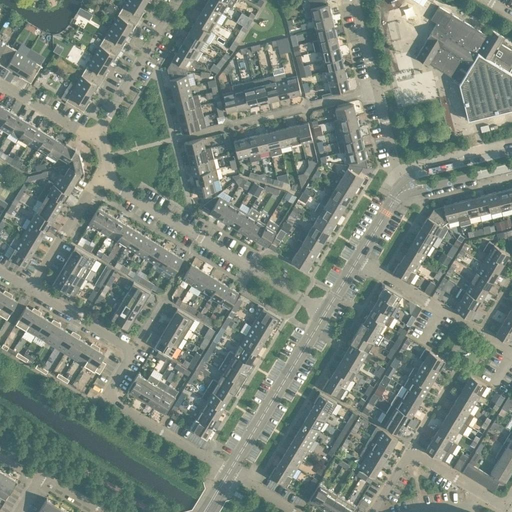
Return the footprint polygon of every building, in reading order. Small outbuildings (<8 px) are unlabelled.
[(144,12),(142,8),(145,4),(138,0),(126,0),(121,10),(138,21),(144,12)] [(227,3),(221,0),(208,0),(206,3),(222,13),(227,3)] [(222,13),(206,3),(201,12),(216,22),(222,13)] [(328,3),(326,4),(311,7),(313,18),(331,14),(332,14),(331,8),(329,8),(328,3)] [(109,4),(106,10),(112,13),(115,7),(109,4)] [(437,22),(416,57),(429,65),(430,63),(460,81),(459,83),(468,119),(511,108),(511,50),(502,44),(506,38),(492,30),(488,36),(439,6),(431,19),(437,22)] [(129,30),(133,29),(138,21),(121,10),(112,25),(127,34),(129,30)] [(216,22),(201,12),(195,22),(210,31),(216,22)] [(333,19),(332,19),(331,14),(313,18),(316,29),(333,25),(335,24),(333,19)] [(247,15),(241,25),(243,25),(247,28),(250,24),(253,19),(248,16),(247,15)] [(215,34),(210,31),(195,22),(190,31),(205,40),(209,43),(215,34)] [(125,42),(124,38),(127,34),(112,25),(103,40),(120,51),(125,42)] [(247,28),(243,25),(237,35),(242,37),(247,28)] [(336,29),(335,29),(333,25),(316,29),(319,39),(336,35),(337,35),(336,29)] [(205,40),(190,31),(184,40),(199,49),(205,40)] [(242,37),(237,35),(232,44),(236,47),(242,37)] [(338,40),(337,40),(336,35),(319,39),(313,41),(315,51),(321,50),(339,46),(340,45),(338,40)] [(0,64),(11,47),(0,40),(0,64)] [(111,60),(115,59),(120,51),(103,40),(94,55),(109,64),(111,60)] [(199,49),(184,40),(178,49),(194,59),(199,49)] [(341,50),(340,50),(339,46),(321,50),(324,60),(341,56),(342,56),(341,50)] [(9,70),(13,68),(17,71),(26,56),(11,47),(0,64),(9,70)] [(194,59),(178,49),(167,68),(186,71),(188,68),(194,59)] [(219,61),(223,65),(230,55),(225,53),(219,61)] [(107,72),(106,69),(109,64),(94,55),(84,70),(102,81),(107,72)] [(31,83),(41,65),(26,56),(17,71),(21,73),(22,77),(31,83)] [(343,61),(342,61),(341,56),(324,60),(326,71),(344,67),(345,66),(343,61)] [(346,71),(345,71),(344,67),(326,71),(329,81),(346,77),(347,77),(346,71)] [(167,68),(170,79),(172,90),(190,85),(187,74),(186,71),(167,68)] [(93,90),(96,90),(97,89),(102,81),(84,70),(75,85),(90,94),(93,90)] [(274,75),(275,81),(280,98),(290,96),(286,78),(284,72),(274,75)] [(275,81),(274,75),(263,77),(265,83),(269,101),(280,98),(275,81)] [(301,93),(297,75),(286,78),(290,96),(301,93)] [(254,86),(259,103),(269,101),(265,83),(263,77),(253,80),(254,86)] [(350,87),(349,82),(347,82),(346,77),(329,81),(332,92),(339,90),(349,88),(350,87)] [(212,91),(218,90),(215,79),(208,81),(209,87),(211,87),(212,91)] [(244,88),(248,106),(259,103),(254,86),(253,80),(242,83),(244,88)] [(233,91),(238,109),(248,106),(244,88),(242,83),(232,85),(233,91)] [(89,102),(88,99),(90,94),(75,85),(66,101),(84,111),(89,102)] [(190,85),(172,90),(175,100),(192,96),(190,85)] [(222,94),(227,111),(238,109),(233,91),(222,94)] [(198,95),(192,96),(175,100),(177,111),(201,105),(198,95)] [(353,104),(335,108),(338,119),(356,115),(354,110),(356,110),(354,104),(353,104)] [(0,126),(10,111),(1,105),(0,105),(0,126)] [(201,105),(177,111),(180,121),(203,115),(201,105)] [(10,132),(19,116),(10,111),(0,126),(10,132)] [(181,126),(180,126),(181,132),(183,132),(206,127),(203,115),(180,121),(181,126)] [(219,117),(217,117),(218,124),(222,123),(225,118),(224,115),(219,117)] [(358,119),(357,120),(356,115),(338,119),(333,120),(336,131),(358,126),(359,125),(358,119)] [(19,137),(28,122),(19,116),(10,132),(19,137)] [(28,143),(37,127),(28,122),(19,137),(28,143)] [(313,139),(308,122),(297,125),(302,142),(313,139)] [(287,127),(291,145),(302,142),(297,125),(287,127)] [(315,134),(322,133),(320,126),(313,127),(315,134)] [(361,130),(359,130),(358,126),(336,131),(335,131),(337,142),(361,136),(362,136),(361,130)] [(37,148),(47,133),(37,127),(28,143),(37,148)] [(276,130),(281,147),(291,145),(287,127),(276,130)] [(276,130),(266,132),(270,150),(271,155),(282,153),(281,147),(276,130)] [(255,135),(260,152),(270,150),(266,132),(255,135)] [(47,154),(56,138),(47,133),(37,148),(47,154)] [(245,138),(249,155),(250,160),(261,158),(260,152),(255,135),(245,138)] [(363,140),(362,141),(361,136),(337,142),(340,152),(346,151),(363,146),(365,146),(363,140)] [(56,160),(59,156),(65,144),(56,138),(47,154),(56,160)] [(203,138),(185,142),(185,143),(184,143),(186,149),(187,148),(188,153),(205,149),(203,138)] [(234,140),(238,158),(249,155),(245,138),(234,140)] [(66,142),(65,144),(59,156),(68,161),(69,164),(82,161),(79,151),(66,142)] [(363,146),(346,151),(349,165),(369,168),(366,157),(367,157),(366,151),(365,151),(363,146)] [(211,147),(205,149),(188,153),(190,164),(214,158),(211,147)] [(214,158),(190,164),(193,174),(216,168),(214,158)] [(316,163),(311,160),(308,160),(309,165),(306,169),(311,172),(316,163)] [(70,166),(64,175),(64,176),(75,183),(75,184),(76,185),(84,171),(82,161),(69,164),(70,166)] [(364,178),(363,177),(348,167),(342,177),(357,186),(360,182),(361,183),(364,178)] [(216,168),(193,174),(196,185),(213,180),(219,179),(216,168)] [(311,172),(306,169),(304,173),(298,174),(301,187),(311,172)] [(64,175),(60,173),(54,183),(69,193),(75,184),(75,183),(64,176),(64,175)] [(354,191),(355,192),(358,187),(357,186),(342,177),(336,186),(352,196),(354,191)] [(240,185),(246,189),(250,182),(243,179),(240,185)] [(44,189),(64,202),(69,193),(54,183),(49,180),(44,189)] [(198,196),(216,191),(213,180),(196,185),(198,196)] [(349,201),(350,201),(353,196),(352,196),(336,186),(331,196),(346,205),(349,201)] [(42,201),(58,211),(64,202),(44,189),(38,199),(42,201)] [(497,192),(501,209),(511,207),(507,189),(497,192)] [(284,197),(293,203),(296,196),(288,191),(284,197)] [(343,210),(344,211),(347,205),(346,205),(331,196),(326,192),(320,202),(340,214),(343,210)] [(486,194),(491,212),(501,209),(497,192),(486,194)] [(305,202),(308,196),(302,193),(299,198),(305,202)] [(476,197),(480,215),(491,212),(486,194),(476,197)] [(211,210),(210,212),(220,217),(229,202),(217,195),(203,205),(211,210)] [(465,200),(469,217),(480,215),(476,197),(465,200)] [(455,202),(459,220),(469,217),(465,200),(455,202)] [(42,201),(37,211),(52,220),(58,211),(42,201)] [(229,202),(220,217),(229,223),(238,208),(229,202)] [(337,219),(338,220),(342,215),(340,214),(320,202),(314,211),(320,214),(335,223),(337,219)] [(444,205),(448,222),(448,223),(459,220),(455,202),(444,205)] [(445,224),(448,222),(444,205),(434,208),(428,217),(443,226),(445,224)] [(99,207),(89,223),(99,229),(108,213),(99,207)] [(251,207),(248,213),(238,229),(247,234),(257,219),(260,213),(251,207)] [(238,208),(229,223),(238,229),(248,213),(238,208)] [(31,220),(47,229),(52,220),(37,211),(31,220)] [(108,234),(118,219),(108,213),(99,229),(108,234)] [(332,228),(333,229),(336,224),(335,223),(320,214),(314,223),(329,233),(332,228)] [(443,226),(428,217),(428,216),(422,226),(438,236),(443,239),(449,228),(445,224),(443,226)] [(117,240),(127,224),(118,219),(108,234),(117,240)] [(257,219),(247,234),(257,240),(266,224),(257,219)] [(266,246),(279,225),(269,219),(266,224),(257,240),(266,246)] [(26,229),(41,239),(47,229),(31,220),(26,229)] [(497,223),(498,230),(506,228),(504,221),(497,223)] [(285,222),(281,228),(287,231),(290,226),(285,222)] [(326,238),(327,238),(330,233),(329,233),(314,223),(308,232),(324,242),(326,238)] [(127,245),(136,230),(127,224),(117,240),(127,245)] [(416,235),(432,245),(438,236),(422,226),(416,235)] [(20,239),(36,248),(41,239),(26,229),(20,239)] [(281,229),(276,237),(280,240),(281,240),(286,232),(281,229)] [(136,251),(145,235),(136,230),(127,245),(136,251)] [(321,247),(322,247),(325,242),(324,242),(308,232),(303,242),(318,251),(321,247)] [(145,256),(155,241),(145,235),(136,251),(145,256)] [(411,245),(426,254),(432,245),(416,235),(411,245)] [(30,257),(36,248),(20,239),(14,248),(30,257)] [(454,243),(453,245),(458,248),(459,246),(461,242),(457,239),(454,243)] [(154,262),(164,247),(155,241),(145,256),(154,262)] [(510,253),(489,241),(483,251),(488,254),(504,263),(510,253)] [(315,256),(316,257),(319,252),(318,251),(303,242),(297,251),(313,260),(315,256)] [(452,244),(447,254),(448,254),(452,257),(455,252),(458,248),(453,245),(452,244)] [(405,254),(421,263),(426,254),(411,245),(405,254)] [(96,259),(75,246),(69,256),(91,269),(96,259)] [(164,268),(173,252),(164,247),(154,262),(164,268)] [(9,258),(26,268),(32,258),(30,257),(14,248),(9,258)] [(311,265),(310,264),(313,260),(297,251),(291,261),(307,270),(307,269),(308,270),(311,265)] [(109,263),(114,254),(110,252),(108,256),(105,260),(109,263)] [(173,274),(183,258),(173,252),(164,268),(173,274)] [(452,257),(448,254),(447,254),(444,252),(438,261),(446,266),(452,257)] [(405,254),(400,263),(415,273),(421,263),(405,254)] [(483,263),(498,272),(504,263),(488,254),(483,263)] [(64,265),(85,278),(91,269),(69,256),(64,265)] [(392,272),(409,282),(415,273),(400,263),(398,262),(392,272)] [(191,263),(182,279),(192,285),(201,269),(191,263)] [(477,272),(493,281),(498,272),(483,263),(477,272)] [(85,278),(64,265),(58,274),(80,287),(85,278)] [(201,290),(210,275),(201,269),(192,285),(201,290)] [(471,281),(487,291),(493,281),(477,272),(471,281)] [(52,284),(69,294),(68,297),(72,300),(80,287),(58,274),(52,284)] [(210,296),(220,280),(210,275),(201,290),(210,296)] [(219,301),(229,286),(220,280),(210,296),(219,301)] [(151,292),(134,281),(128,291),(145,301),(151,292)] [(436,284),(431,281),(424,291),(429,294),(436,284)] [(466,291),(481,300),(487,291),(471,281),(466,291)] [(378,295),(380,296),(380,295),(396,305),(402,295),(384,285),(378,295)] [(229,307),(239,292),(229,286),(219,301),(229,307)] [(456,297),(460,300),(476,309),(481,300),(466,291),(462,288),(456,297)] [(4,290),(3,292),(0,290),(0,306),(9,292),(4,290)] [(145,301),(128,291),(122,300),(139,311),(145,301)] [(0,313),(7,318),(17,301),(11,297),(13,295),(9,292),(0,306),(0,313)] [(375,305),(390,314),(396,305),(380,295),(380,296),(375,305)] [(139,311),(122,300),(117,310),(134,320),(139,311)] [(454,309),(470,319),(476,309),(460,300),(454,309)] [(280,317),(258,304),(252,313),(257,316),(273,326),(274,327),(280,317)] [(410,314),(412,315),(416,317),(422,308),(416,304),(410,314)] [(369,314),(385,323),(389,326),(395,317),(390,314),(375,305),(369,314)] [(26,306),(16,323),(26,329),(37,310),(33,307),(32,310),(26,306)] [(194,318),(177,308),(171,317),(188,328),(194,318)] [(40,315),(41,312),(37,310),(26,329),(36,335),(46,318),(40,315)] [(111,319),(128,330),(134,320),(117,310),(111,319)] [(369,314),(364,323),(363,323),(379,332),(385,323),(369,314)] [(511,318),(507,315),(501,325),(511,331),(511,318)] [(273,326),(257,316),(252,326),(267,335),(273,326)] [(188,328),(171,317),(166,327),(183,337),(188,328)] [(53,319),(51,321),(46,318),(36,335),(45,341),(57,322),(53,319)] [(60,326),(61,324),(57,322),(45,341),(55,347),(65,330),(60,326)] [(364,323),(362,322),(356,331),(373,342),(378,344),(383,335),(379,332),(363,323),(364,323)] [(496,334),(511,344),(511,331),(501,325),(496,334)] [(267,335),(252,326),(246,335),(262,344),(267,335)] [(183,337),(166,327),(160,336),(177,346),(183,337)] [(210,327),(205,334),(211,338),(211,337),(214,332),(215,330),(210,327)] [(407,331),(400,327),(397,331),(400,333),(405,336),(407,331)] [(72,331),(71,333),(65,330),(55,347),(65,353),(76,333),(72,331)] [(350,341),(352,342),(352,341),(368,351),(373,342),(356,331),(350,341)] [(79,338),(80,336),(76,333),(65,353),(75,358),(85,342),(79,338)] [(216,336),(213,340),(217,343),(220,338),(222,335),(217,333),(216,336)] [(262,344),(246,335),(240,344),(256,354),(262,344)] [(154,346),(171,356),(177,346),(160,336),(154,346)] [(201,345),(205,348),(209,340),(205,338),(201,345)] [(410,342),(406,339),(402,346),(406,349),(410,342)] [(210,345),(207,350),(211,352),(214,347),(217,343),(213,340),(210,345)] [(347,351),(362,360),(367,363),(373,354),(368,351),(352,341),(352,342),(347,351)] [(92,343),(90,345),(85,342),(75,358),(84,364),(96,345),(92,343)] [(256,354),(240,344),(235,353),(250,363),(256,354)] [(99,350),(100,348),(96,345),(84,364),(100,373),(106,363),(101,360),(105,354),(99,350)] [(406,349),(402,346),(396,356),(400,358),(406,349)] [(419,357),(424,360),(439,369),(445,360),(425,348),(419,357)] [(204,354),(202,359),(206,361),(209,357),(211,352),(207,350),(204,354)] [(245,372),(250,363),(235,353),(230,350),(224,360),(229,363),(245,372)] [(341,360),(356,370),(362,360),(347,351),(341,360)] [(393,360),(390,365),(395,368),(401,359),(400,358),(396,356),(393,360)] [(247,373),(245,372),(229,363),(224,360),(218,369),(224,372),(241,383),(247,373)] [(335,369),(351,379),(356,370),(341,360),(335,369)] [(424,360),(418,369),(434,379),(439,369),(424,360)] [(385,368),(378,364),(375,368),(378,370),(382,372),(385,368)] [(418,369),(414,367),(408,376),(428,388),(434,379),(418,369)] [(335,369),(330,378),(330,379),(345,388),(351,379),(335,369)] [(233,391),(235,392),(241,383),(224,372),(218,381),(234,391),(233,391)] [(138,373),(127,390),(137,396),(147,379),(138,373)] [(147,379),(137,396),(146,402),(160,379),(151,374),(147,379)] [(379,383),(383,386),(389,377),(385,374),(379,383)] [(486,385),(471,375),(465,385),(481,394),(486,385)] [(403,385),(407,388),(423,397),(428,388),(408,376),(403,385)] [(328,377),(322,387),(339,398),(345,388),(330,379),(330,378),(328,377)] [(234,391),(218,381),(213,378),(207,387),(228,400),(233,391),(234,391)] [(160,379),(146,402),(155,407),(169,385),(160,379)] [(374,386),(368,383),(365,387),(367,388),(371,391),(374,386)] [(383,386),(379,383),(374,392),(379,396),(384,387),(383,386)] [(169,385),(155,407),(165,413),(179,391),(169,385)] [(459,394),(475,403),(481,394),(465,385),(459,394)] [(228,400),(207,387),(202,397),(207,400),(222,409),(228,400)] [(401,397),(417,406),(423,397),(407,388),(401,397)] [(314,402),(315,403),(315,402),(331,412),(337,402),(320,392),(314,402)] [(504,398),(496,393),(491,401),(494,403),(499,406),(504,398)] [(396,394),(394,396),(390,404),(391,404),(391,403),(411,416),(417,406),(401,397),(396,394)] [(454,403),(469,413),(475,403),(459,394),(454,403)] [(222,409),(207,400),(201,409),(217,418),(222,409)] [(315,402),(315,403),(310,411),(325,421),(331,412),(315,402)] [(391,403),(391,404),(386,413),(406,425),(411,416),(391,403)] [(448,413),(469,425),(474,416),(469,413),(454,403),(448,413)] [(211,428),(211,427),(217,418),(201,409),(196,418),(211,428)] [(304,421),(320,430),(325,421),(310,411),(304,421)] [(380,422),(400,434),(406,425),(386,413),(380,422)] [(443,422),(458,431),(463,434),(469,425),(448,413),(443,422)] [(213,428),(211,427),(211,428),(196,418),(190,428),(207,438),(213,428)] [(299,430),(314,439),(320,430),(304,421),(299,430)] [(494,421),(490,428),(494,430),(495,428),(498,423),(494,421)] [(437,431),(453,440),(458,431),(443,422),(437,431)] [(376,439),(392,448),(398,439),(377,426),(371,436),(376,439)] [(293,439),(309,449),(314,439),(299,430),(293,439)] [(453,440),(437,431),(432,440),(447,450),(450,452),(452,452),(457,443),(453,440)] [(503,444),(511,449),(511,431),(503,444)] [(366,445),(386,458),(392,448),(376,439),(371,436),(366,445)] [(287,449),(303,458),(309,449),(293,439),(287,449)] [(450,452),(447,450),(432,440),(426,450),(445,461),(450,452)] [(511,449),(503,444),(495,457),(499,459),(511,467),(511,449)] [(365,457),(380,467),(386,458),(366,445),(360,454),(365,457)] [(282,458),(297,467),(303,458),(287,449),(282,458)] [(459,457),(466,461),(468,457),(462,453),(459,457)] [(359,467),(375,476),(380,467),(365,457),(364,459),(362,458),(360,459),(358,462),(358,464),(360,465),(359,467)] [(466,461),(459,457),(454,467),(460,471),(466,461)] [(472,457),(469,462),(474,465),(477,460),(472,457)] [(276,467),(292,477),(297,467),(282,458),(276,467)] [(511,470),(511,467),(499,459),(491,472),(496,475),(494,478),(499,481),(503,484),(505,480),(505,481),(506,480),(505,480),(508,475),(509,476),(511,470)] [(469,462),(462,472),(468,475),(474,465),(469,462)] [(474,465),(468,475),(473,478),(479,468),(474,465)] [(269,476),(286,486),(292,477),(276,467),(275,466),(269,476)] [(479,468),(473,478),(478,482),(484,472),(479,468)] [(484,472),(478,482),(483,485),(489,475),(484,472)] [(370,484),(373,479),(364,473),(360,478),(370,484)] [(0,495),(6,500),(18,480),(8,474),(0,487),(0,495)] [(489,475),(483,485),(488,488),(494,478),(489,475)] [(499,481),(494,478),(488,488),(493,491),(499,481)] [(319,483),(309,500),(318,506),(329,489),(319,483)] [(329,489),(318,506),(328,511),(338,494),(329,489)] [(338,494),(328,511),(339,511),(347,500),(338,494)] [(47,498),(38,511),(51,511),(57,504),(47,498)] [(353,511),(357,506),(347,500),(339,511),(353,511)]
